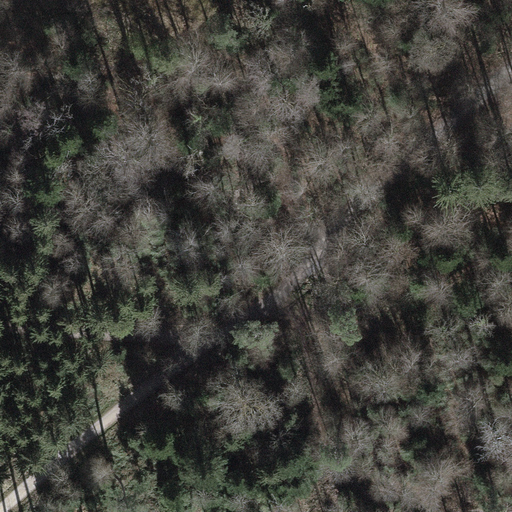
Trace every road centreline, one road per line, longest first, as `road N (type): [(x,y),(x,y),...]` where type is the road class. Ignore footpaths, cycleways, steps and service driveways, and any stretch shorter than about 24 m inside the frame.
road 1 (track): [(511,68),(443,127),(290,290),(223,333)]
road 2 (track): [(223,333),(0,511)]
road 3 (track): [(223,333),(0,333)]
